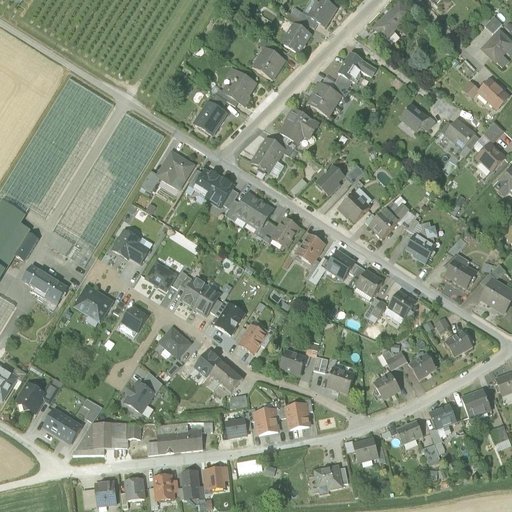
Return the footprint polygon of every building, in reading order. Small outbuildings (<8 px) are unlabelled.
[(325,31),(337,11),(320,0),(308,19),(308,20),(318,27),(325,31)] [(400,4),(374,31),(392,48),(399,40),(393,34),(411,15),(400,4)] [(315,32),(318,27),(308,20),(308,19),(295,11),(291,17),(311,30),(315,32)] [(307,35),(311,30),(291,17),(288,15),(284,21),(293,27),(307,35)] [(494,19),(485,29),(493,36),(502,27),(494,19)] [(293,27),(281,46),(299,57),(311,38),(307,35),(293,27)] [(511,45),(500,34),(482,52),(496,65),(496,64),(502,70),(508,63),(503,58),(506,54),(511,60),(511,45)] [(374,53),(382,45),(373,36),(364,45),(374,53)] [(265,51),(273,55),(276,50),(262,41),(259,47),(265,51)] [(273,55),(265,51),(261,58),(263,59),(254,72),(272,83),(285,63),(273,55)] [(350,57),(338,76),(341,78),(349,83),(350,82),(352,84),(354,86),(356,83),(357,84),(360,79),(359,74),(359,73),(371,80),(376,72),(350,57)] [(228,89),(224,95),(224,96),(238,105),(244,109),(250,101),(247,99),(255,87),(232,72),(227,80),(237,86),(233,93),(228,89)] [(336,86),(347,93),(352,84),(350,82),(349,83),(341,78),(336,86)] [(339,97),(338,98),(345,101),(349,94),(347,93),(336,86),(325,79),(321,86),(339,97)] [(45,221),(114,109),(70,82),(0,194),(0,202),(3,205),(24,218),(29,211),(45,221)] [(479,95),(497,112),(508,100),(490,83),(479,95)] [(469,98),(476,90),(470,85),(463,93),(469,98)] [(339,97),(321,86),(308,107),(328,119),(336,106),(334,105),(338,98),(339,97)] [(216,97),(227,105),(235,109),(238,105),(224,96),(224,95),(219,92),(216,97)] [(210,106),(221,113),(227,105),(216,97),(210,106)] [(212,139),(226,116),(221,113),(210,106),(209,105),(194,127),(212,139)] [(428,121),(411,108),(400,121),(417,135),(422,129),(428,122),(428,121)] [(285,139),(298,147),(303,138),(310,142),(318,128),(294,113),(280,136),(285,139)] [(164,140),(125,116),(45,246),(84,270),(164,140)] [(428,122),(422,129),(427,134),(436,124),(430,119),(428,121),(428,122)] [(456,123),(444,137),(463,152),(466,148),(475,137),(469,132),(468,133),(456,123)] [(483,137),(492,145),(504,133),(494,124),(483,137)] [(475,137),(466,148),(471,152),(475,147),(480,141),(475,137)] [(480,141),(475,147),(483,154),(490,147),(492,145),(483,137),(480,141)] [(282,144),(295,152),(298,147),(285,139),(282,144)] [(278,150),(266,142),(259,153),(277,165),(279,163),(283,156),(284,154),(278,150)] [(284,154),(283,156),(290,160),(295,152),(282,144),(278,150),(284,154)] [(492,175),(505,161),(490,147),(483,154),(481,156),(477,156),(475,159),(475,162),(478,164),(481,164),(492,175)] [(277,165),(259,153),(252,165),(271,176),(277,165)] [(194,169),(172,155),(157,179),(157,180),(160,182),(179,193),(194,169)] [(285,167),(279,163),(277,165),(271,176),(277,180),(285,167)] [(345,178),(354,187),(358,183),(365,176),(356,167),(345,178)] [(316,186),(329,199),(340,188),(338,186),(344,180),(333,168),(327,175),(326,174),(324,175),(325,176),(316,186)] [(511,171),(494,190),(504,199),(509,193),(511,195),(511,171)] [(204,177),(198,174),(189,189),(194,192),(204,177)] [(211,177),(206,174),(204,177),(194,192),(201,196),(199,198),(207,203),(221,181),(212,175),(211,177)] [(157,180),(157,179),(151,175),(141,190),(151,196),(160,182),(157,180)] [(235,189),(221,181),(207,203),(221,211),(223,208),(233,192),(235,189)] [(295,197),(307,186),(303,181),(291,193),(295,197)] [(354,196),(355,196),(363,188),(358,183),(354,187),(349,192),(353,196),(354,196)] [(239,197),(233,192),(223,208),(229,212),(235,203),(239,197)] [(353,196),(338,212),(345,219),(347,217),(356,225),(370,211),(355,196),(354,196),(353,196)] [(261,205),(248,197),(241,208),(235,217),(238,219),(248,225),(261,205)] [(369,229),(382,242),(398,226),(397,226),(407,213),(402,208),(406,205),(400,200),(393,206),(392,205),(377,221),(369,229)] [(241,208),(235,203),(229,212),(225,219),(235,225),(238,219),(235,217),(241,208)] [(24,218),(3,205),(0,208),(0,269),(5,273),(14,258),(25,264),(38,242),(28,236),(30,232),(20,226),(25,218),(24,218)] [(273,213),(261,205),(248,225),(257,231),(260,233),(266,224),(273,213)] [(410,215),(400,228),(406,233),(415,222),(416,220),(410,215)] [(369,229),(377,221),(373,217),(365,225),(369,229)] [(299,231),(284,222),(278,231),(271,242),(272,242),(287,252),(299,231)] [(420,225),(415,222),(406,233),(413,237),(420,225)] [(273,228),(266,224),(260,233),(257,231),(254,237),(264,243),(273,228)] [(418,262),(426,267),(436,251),(432,248),(434,245),(433,241),(437,239),(435,229),(431,231),(430,225),(421,228),(422,233),(418,240),(415,238),(406,253),(418,260),(418,262)] [(278,231),(273,228),(264,243),(269,247),(272,242),(271,242),(278,231)] [(138,246),(140,243),(124,233),(120,240),(118,241),(115,246),(115,248),(112,253),(128,263),(129,261),(138,246)] [(310,237),(303,247),(297,258),(312,268),(317,259),(318,260),(321,254),(325,247),(310,237)] [(303,247),(298,244),(288,259),(294,263),(297,258),(303,247)] [(149,253),(138,246),(129,261),(140,267),(149,253)] [(446,257),(453,262),(462,252),(455,247),(446,257)] [(355,266),(337,255),(331,265),(326,272),(327,273),(344,284),(349,276),(355,267),(355,266)] [(331,265),(324,260),(317,270),(325,275),(326,275),(327,273),(326,272),(331,265)] [(445,279),(466,292),(477,276),(455,263),(445,279)] [(486,265),(483,272),(490,274),(493,268),(486,265)] [(176,278),(156,266),(146,282),(166,294),(176,278)] [(360,270),(355,267),(349,276),(354,279),(360,270)] [(492,283),(493,283),(496,282),(505,274),(499,267),(480,287),(486,293),(492,283)] [(68,291),(32,269),(22,284),(46,298),(45,300),(57,308),(68,291)] [(325,275),(317,270),(305,288),(313,293),(325,275)] [(366,274),(360,270),(354,279),(354,280),(360,284),(366,274)] [(180,289),(187,279),(187,278),(182,274),(173,289),(178,293),(180,289)] [(360,284),(354,280),(348,288),(354,292),(353,294),(370,305),(383,285),(366,274),(360,284)] [(349,276),(344,284),(348,287),(353,279),(349,276)] [(187,279),(180,289),(185,292),(192,282),(187,279)] [(193,311),(207,289),(195,281),(181,303),(193,311)] [(480,302),(504,317),(511,304),(511,295),(493,283),(492,283),(486,293),(480,302)] [(112,305),(87,289),(75,310),(100,325),(112,305)] [(217,303),(220,298),(207,289),(193,311),(206,320),(209,314),(217,303)] [(415,306),(398,295),(388,310),(389,311),(385,316),(401,326),(404,321),(405,321),(415,306)] [(0,333),(15,308),(0,299),(0,333)] [(215,318),(211,323),(230,336),(245,314),(226,301),(223,306),(215,318)] [(380,305),(376,302),(362,322),(367,325),(369,321),(380,305)] [(126,307),(121,303),(113,316),(118,319),(126,307)] [(223,306),(217,303),(209,314),(215,318),(223,306)] [(386,309),(380,305),(369,321),(375,325),(386,309)] [(138,336),(148,320),(132,310),(122,325),(138,336)] [(245,327),(250,330),(252,327),(256,322),(251,318),(245,327)] [(435,327),(440,335),(449,330),(443,321),(435,327)] [(260,348),(267,337),(266,336),(252,327),(250,330),(246,336),(242,341),(243,341),(238,348),(253,358),(260,348)] [(190,347),(172,331),(159,346),(178,361),(190,347)] [(269,332),(266,336),(267,337),(260,348),(265,351),(275,336),(269,332)] [(463,335),(445,346),(454,360),(464,354),(464,355),(473,350),(463,335)] [(309,347),(307,357),(316,360),(319,349),(309,347)] [(209,379),(222,364),(209,353),(196,368),(209,379)] [(393,360),(389,353),(382,357),(391,373),(398,369),(393,360)] [(306,361),(286,354),(280,372),(300,379),(306,361)] [(402,355),(393,360),(398,369),(407,364),(402,355)] [(427,357),(410,369),(419,384),(427,379),(426,378),(436,372),(432,365),(427,357)] [(330,364),(316,360),(313,372),(326,377),(330,364)] [(432,365),(436,372),(442,368),(438,362),(432,365)] [(210,383),(213,380),(231,396),(243,382),(222,364),(209,379),(204,385),(208,389),(212,385),(210,383)] [(171,379),(179,370),(175,366),(167,376),(171,379)] [(333,371),(327,389),(339,393),(338,394),(349,397),(355,378),(354,378),(356,372),(336,366),(334,371),(333,371)] [(17,381),(11,377),(0,370),(0,402),(3,404),(17,381)] [(17,381),(22,385),(27,376),(16,370),(11,377),(17,381)] [(511,376),(496,383),(504,405),(503,406),(505,407),(511,404),(511,376)] [(391,377),(374,388),(383,404),(400,393),(391,377)] [(154,396),(137,385),(133,392),(131,391),(127,398),(129,399),(124,406),(141,416),(154,396)] [(47,398),(43,403),(50,407),(60,392),(51,386),(49,387),(43,396),(47,398)] [(43,403),(47,398),(43,396),(40,394),(39,389),(35,390),(30,388),(26,388),(18,401),(19,404),(27,409),(28,413),(31,412),(36,415),(43,403)] [(484,394),(462,402),(469,422),(473,420),(475,425),(491,419),(489,414),(491,413),(484,394)] [(230,399),(230,410),(248,409),(247,397),(230,399)] [(85,421),(93,426),(102,411),(87,402),(83,408),(90,413),(85,421)] [(285,403),(273,405),(273,406),(276,422),(288,421),(286,411),(287,411),(285,403)] [(306,407),(307,416),(307,415),(313,415),(311,403),(304,404),(305,407),(306,407)] [(265,414),(256,416),(255,416),(257,424),(256,424),(257,431),(258,431),(259,438),(278,435),(276,422),(273,406),(264,407),(265,414)] [(305,407),(287,411),(286,411),(288,421),(290,433),(309,430),(308,422),(309,422),(307,415),(307,416),(306,407),(305,407)] [(430,417),(436,433),(438,432),(456,425),(450,409),(430,417)] [(255,412),(249,413),(249,416),(251,425),(256,424),(257,424),(255,416),(256,416),(255,412)] [(82,431),(53,413),(43,429),(72,447),(82,431)] [(249,416),(243,417),(244,423),(246,435),(252,434),(251,425),(249,416)] [(244,423),(226,426),(229,442),(247,438),(246,435),(244,423)] [(417,424),(396,433),(403,448),(423,439),(417,424)] [(204,426),(204,436),(213,436),(213,432),(212,432),(212,425),(204,426)] [(129,426),(93,426),(72,458),(105,458),(105,452),(128,451),(128,442),(129,428),(129,426)] [(187,426),(156,429),(157,446),(159,458),(203,453),(202,436),(204,436),(204,426),(187,426)] [(129,428),(128,442),(141,443),(141,429),(129,428)] [(504,430),(490,435),(495,448),(509,443),(504,430)] [(382,435),(385,443),(393,440),(390,432),(382,435)] [(430,435),(435,448),(443,445),(438,432),(436,433),(430,435)] [(373,441),(353,447),(358,467),(378,462),(376,452),(373,441)] [(159,458),(157,446),(147,447),(148,459),(159,458)] [(440,462),(435,448),(423,453),(428,467),(440,462)] [(382,450),(376,452),(378,462),(378,464),(385,462),(382,450)] [(274,480),(275,471),(267,469),(266,478),(274,480)] [(338,470),(315,475),(318,490),(328,488),(329,493),(342,491),(338,470)] [(438,482),(437,472),(427,473),(427,482),(438,482)] [(222,473),(209,475),(210,485),(204,485),(205,491),(224,489),(223,483),(222,473)] [(197,476),(183,478),(184,491),(186,502),(198,500),(199,500),(198,491),(197,476)] [(171,479),(154,481),(155,491),(157,504),(174,502),(173,496),(172,484),(171,479)] [(142,482),(125,484),(127,496),(128,504),(145,502),(142,482)] [(114,486),(96,487),(96,492),(98,509),(99,509),(116,508),(114,486)] [(224,489),(205,491),(204,491),(206,502),(212,496),(224,494),(224,489)] [(157,504),(155,491),(149,492),(151,510),(158,509),(157,504)] [(204,491),(198,491),(199,500),(198,500),(199,510),(206,509),(206,502),(204,491)] [(98,509),(96,492),(83,494),(84,511),(85,511),(99,510),(99,509),(98,509)]
